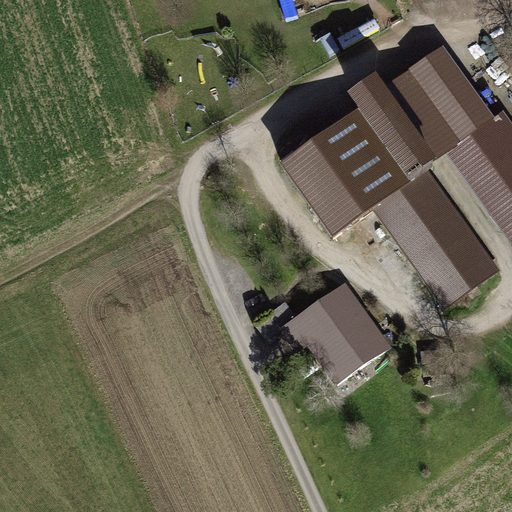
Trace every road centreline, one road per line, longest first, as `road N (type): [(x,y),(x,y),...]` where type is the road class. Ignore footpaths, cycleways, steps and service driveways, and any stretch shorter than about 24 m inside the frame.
road 1 (track): [(511,20),(375,51),(291,95),(171,177)]
road 2 (track): [(171,177),(320,511)]
road 3 (track): [(171,177),(120,216),(0,275)]
